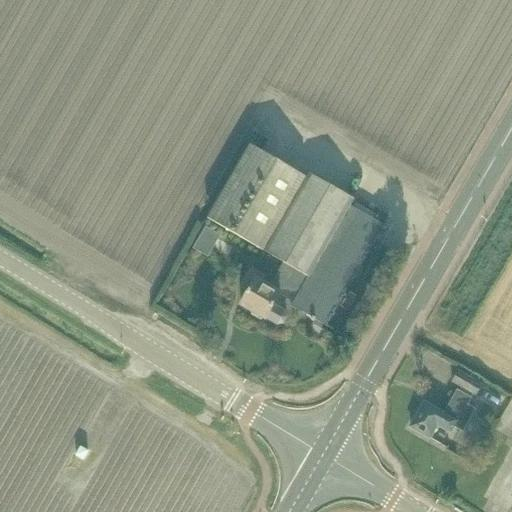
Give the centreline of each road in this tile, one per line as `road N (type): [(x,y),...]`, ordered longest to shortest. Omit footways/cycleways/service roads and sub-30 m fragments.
road 1 (unclassified): [(323,457),(0,259)]
road 2 (tertiary): [(323,457),(511,130)]
